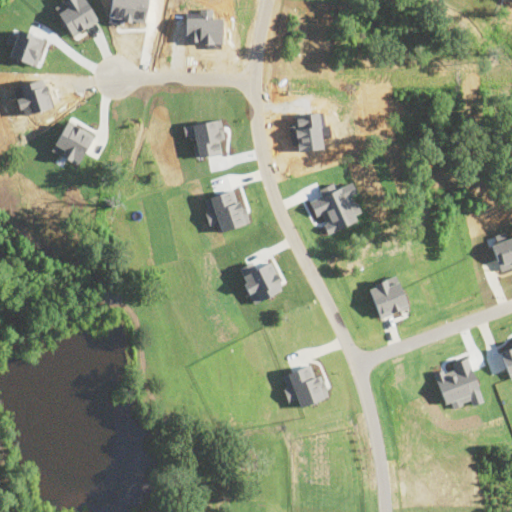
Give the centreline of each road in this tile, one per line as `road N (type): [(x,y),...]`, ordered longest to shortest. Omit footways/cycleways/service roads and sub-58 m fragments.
road 1 (residential): [(383,511),(358,372),(254,134),(254,63),(267,0)]
road 2 (residential): [(354,363),(511,307)]
road 3 (residential): [(118,68),(254,77)]
